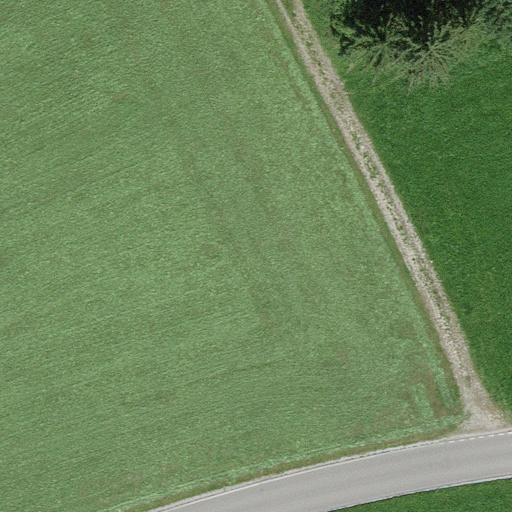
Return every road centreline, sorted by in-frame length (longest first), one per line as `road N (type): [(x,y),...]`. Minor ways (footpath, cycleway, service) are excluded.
road 1 (track): [(507,451),(290,0)]
road 2 (residential): [(511,451),(239,511)]
